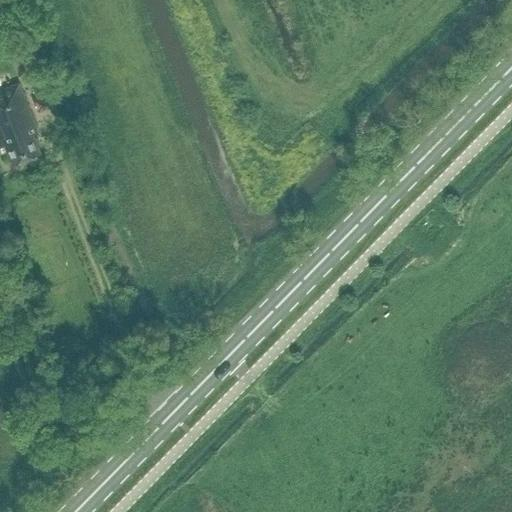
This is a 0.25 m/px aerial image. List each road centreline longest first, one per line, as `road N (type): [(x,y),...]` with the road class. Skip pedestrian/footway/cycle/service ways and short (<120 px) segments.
road 1 (primary): [(74,511),(511,66)]
road 2 (track): [(203,0),(268,148),(303,144),(441,0)]
